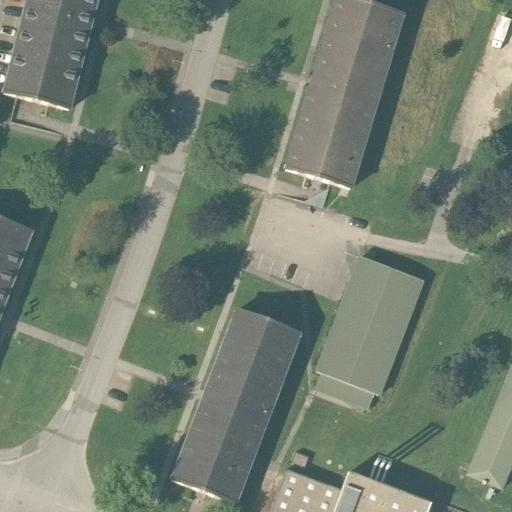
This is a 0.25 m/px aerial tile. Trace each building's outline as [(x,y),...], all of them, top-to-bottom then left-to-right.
[(26,0),(3,96),(68,112),(95,0),(26,0)] [(344,0),(336,0),(284,172),(348,191),(401,17),(344,0)] [(0,222),(0,313),(30,234),(0,222)] [(359,259),(316,374),(320,376),(314,391),(367,411),(373,396),(377,398),(421,283),(359,259)] [(235,313),(171,483),(233,507),(298,337),(235,313)] [(511,364),(465,477),(481,484),(480,487),(483,488),(484,485),(499,491),(511,459),(511,364)] [(285,473),(270,511),(425,511),(428,506),(346,476),(339,493),(285,473)]
